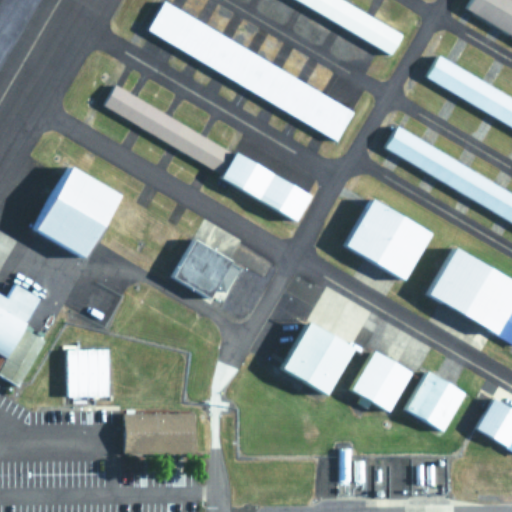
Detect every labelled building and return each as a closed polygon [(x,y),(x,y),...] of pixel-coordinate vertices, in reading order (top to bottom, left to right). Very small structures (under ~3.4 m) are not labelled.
[(332,0),(289,0),(384,56),(396,37),(332,0)] [(511,39),(463,11),(469,0),(504,0),(511,4),(511,39)] [(142,33),(159,4),(348,114),(331,143),(142,33)] [(511,133),(421,80),(433,59),(511,105),(511,133)] [(99,108),(110,89),(228,157),(217,176),(99,108)] [(511,227),(378,149),(390,129),(511,200),(511,227)] [(214,180),(217,176),(228,157),(229,154),(307,199),(291,226),(214,180)] [(63,169),(27,231),(77,261),(113,198),(63,169)] [(395,282),(337,249),(364,202),(422,235),(395,282)] [(189,242),(167,279),(205,301),(211,289),(221,295),(236,269),(189,242)] [(511,288),(445,250),(418,297),(511,350),(511,348),(511,308),(506,305),(511,293),(511,288)] [(11,387),(0,380),(0,299),(1,300),(9,286),(33,300),(16,330),(37,343),(11,387)] [(317,395),(272,369),(298,324),(343,350),(317,395)] [(103,399),(63,399),(62,352),(103,352),(103,399)] [(380,413),(364,403),(361,408),(352,403),(355,398),(342,391),(365,352),(403,374),(380,413)] [(434,433),(399,412),(420,375),(456,396),(434,433)] [(468,430),(511,455),(511,414),(486,399),(468,430)] [(120,455),(119,417),(189,416),(189,454),(120,455)] [(348,448),(336,448),(336,483),(347,483),(348,448)]
